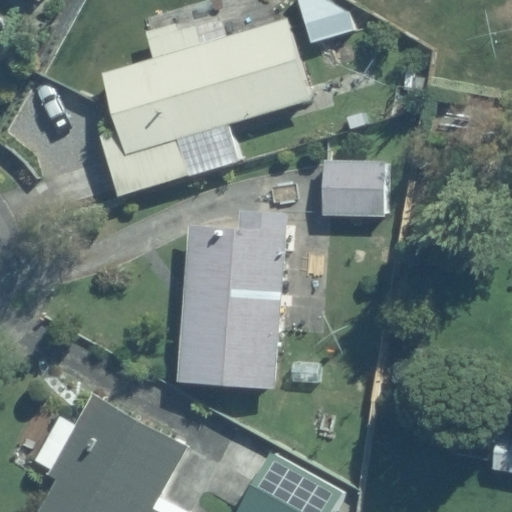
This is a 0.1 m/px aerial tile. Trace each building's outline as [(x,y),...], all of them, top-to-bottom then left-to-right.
[(350,0),(325,0),(309,4),(320,44),(359,34),(350,0)] [(241,126),(319,104),(297,25),(117,74),(133,133),(117,137),(134,198),(252,166),(241,126)] [(331,162),(329,216),(393,218),(395,164),(331,162)] [(189,385),(290,391),(301,218),(248,215),(247,228),(198,225),(189,385)] [(194,511),(174,500),(202,452),(105,396),(90,422),(70,411),(40,463),(70,480),(51,511),(194,511)] [(495,473),(511,475),(511,433),(500,432),(495,473)] [(265,511),(326,511),(343,488),(302,460),(265,511)]
